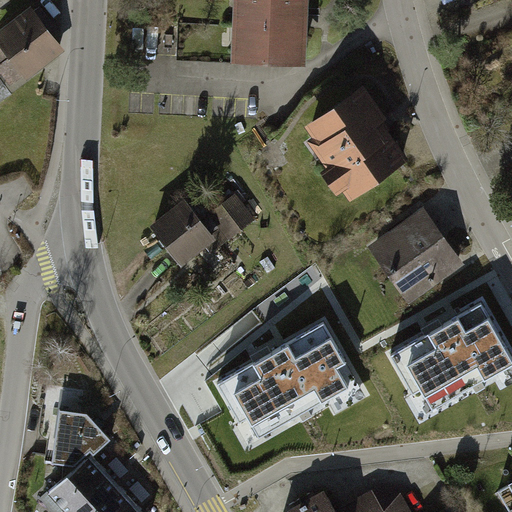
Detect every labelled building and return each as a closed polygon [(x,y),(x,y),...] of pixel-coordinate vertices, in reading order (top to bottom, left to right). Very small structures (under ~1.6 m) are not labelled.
[(310,0),(238,0),(237,43),(309,46),(310,0)] [(37,8),(0,35),(0,40),(29,79),(65,53),(51,34),(55,32),(37,8)] [(363,72),(299,113),(345,184),(409,143),(363,72)] [(235,194),(211,212),(229,235),(253,218),(235,194)] [(187,201),(154,225),(180,260),(212,235),(187,201)] [(432,203),(375,236),(406,292),(464,259),(432,203)] [(511,361),(511,353),(483,301),(392,352),(414,390),(423,385),(434,405),(473,383),(477,389),(487,384),(484,377),(511,361)] [(345,357),(325,321),(218,381),(240,420),(249,415),(259,434),(299,412),(303,418),(313,413),(309,406),(349,384),(337,362),(345,357)] [(80,463),(96,448),(97,450),(111,438),(88,412),(60,408),(53,463),(80,463)] [(43,500),(53,511),(73,511),(113,475),(94,454),(43,500)] [(416,511),(396,474),(344,502),(349,511),(416,511)] [(120,511),(135,498),(113,475),(73,511),(120,511)] [(333,480),(309,493),(319,511),(349,511),(344,502),(333,480)] [(288,511),(319,511),(309,493),(285,505),(288,511)] [(147,511),(135,498),(120,511),(147,511)]
